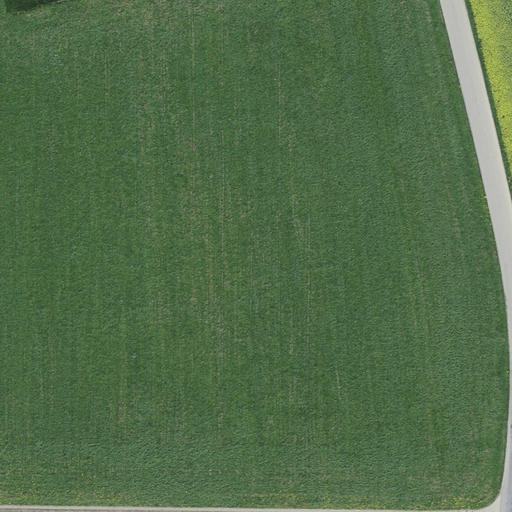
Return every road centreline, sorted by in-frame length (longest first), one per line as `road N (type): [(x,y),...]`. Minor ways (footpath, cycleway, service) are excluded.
road 1 (unclassified): [(450,0),(497,191),(511,317)]
road 2 (track): [(313,511),(80,505),(0,511)]
